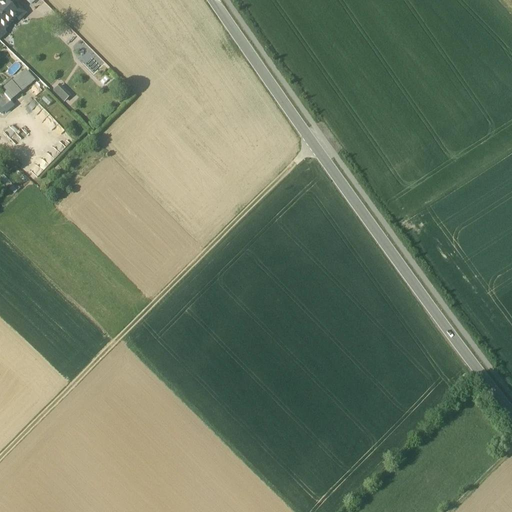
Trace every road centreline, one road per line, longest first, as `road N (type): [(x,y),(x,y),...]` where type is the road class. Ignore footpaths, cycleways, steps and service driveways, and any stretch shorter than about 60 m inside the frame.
road 1 (unclassified): [(511,413),(210,0)]
road 2 (track): [(119,337),(311,145)]
road 3 (track): [(294,511),(119,337)]
road 4 (track): [(0,457),(119,337)]
